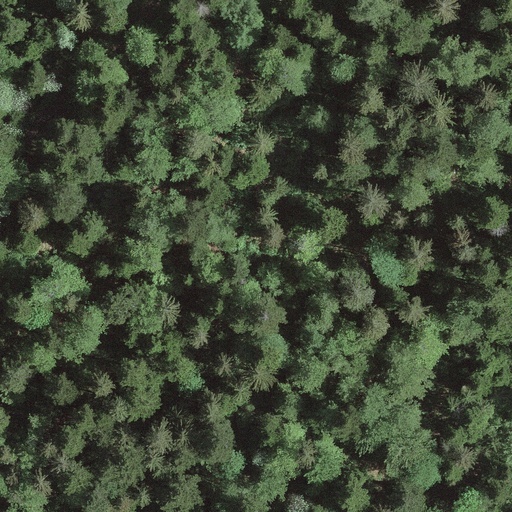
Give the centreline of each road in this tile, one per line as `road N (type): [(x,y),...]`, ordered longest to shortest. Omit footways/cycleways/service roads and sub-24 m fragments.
road 1 (track): [(0,199),(82,181),(140,182),(195,161),(228,126),(511,23)]
road 2 (track): [(0,459),(235,376)]
road 3 (track): [(0,172),(157,0)]
road 4 (track): [(418,511),(511,427)]
